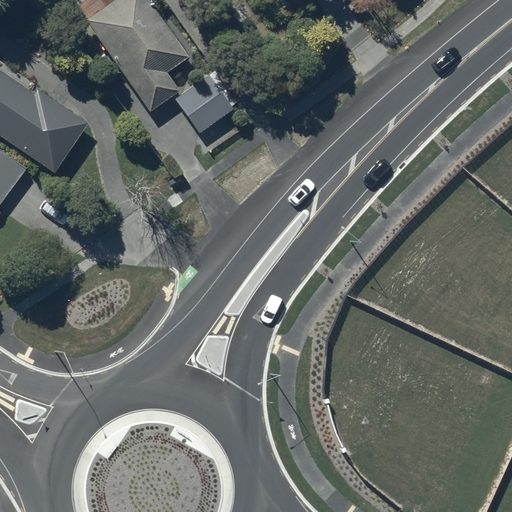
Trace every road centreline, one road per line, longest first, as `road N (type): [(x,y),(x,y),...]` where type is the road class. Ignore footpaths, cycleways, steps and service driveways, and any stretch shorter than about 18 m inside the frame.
road 1 (primary): [(145,383),(293,201),(324,190)]
road 2 (primary): [(324,190),(322,226),(252,333),(238,423)]
road 3 (primary): [(324,190),(511,20)]
